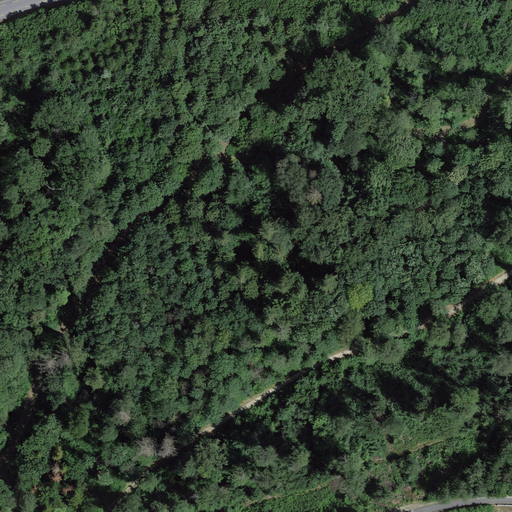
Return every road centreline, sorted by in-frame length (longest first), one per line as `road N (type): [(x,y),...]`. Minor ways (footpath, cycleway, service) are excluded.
road 1 (track): [(0,470),(48,356),(90,285),(127,235),(196,168),(467,125),(511,74)]
road 2 (track): [(108,511),(185,445),(304,372),(458,307),(511,273)]
road 3 (track): [(414,0),(269,89),(196,168),(182,0)]
